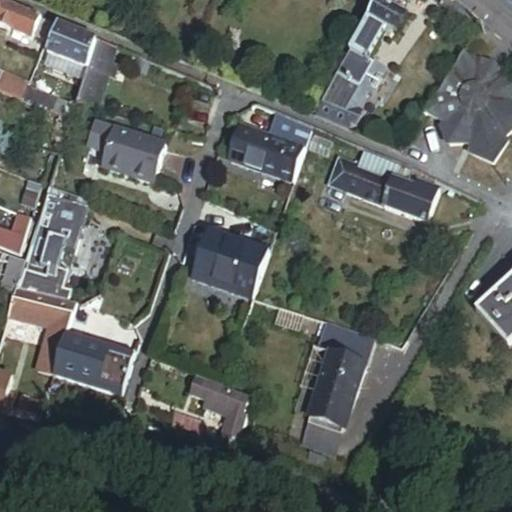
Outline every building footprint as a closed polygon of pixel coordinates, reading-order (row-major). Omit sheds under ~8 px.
[(35,37),(46,42),(54,25),(0,3),(0,25),(34,40),(35,37)] [(350,53),(369,64),(387,31),(396,36),(406,18),(378,3),(350,53)] [(84,82),(97,42),(58,27),(42,65),(84,82)] [(114,81),(117,72),(111,70),(117,50),(97,42),(84,82),(81,93),(77,104),(99,110),(108,80),(114,81)] [(372,99),(386,73),(369,64),(350,53),(313,117),(345,131),(348,125),(356,129),(364,113),(360,110),(368,96),(372,99)] [(511,142),(507,133),(511,129),(511,97),(511,98),(509,82),(498,75),(494,79),(478,71),(479,64),(460,59),(426,116),(439,125),(437,126),(451,150),(464,148),(474,145),(475,154),(500,163),(511,142)] [(81,93),(84,82),(42,65),(37,75),(81,93)] [(0,91),(21,100),(26,88),(28,82),(3,72),(0,79),(0,91)] [(64,108),(65,104),(26,88),(21,100),(72,119),(75,112),(64,108)] [(230,162),(294,186),(315,129),(279,116),(270,140),(264,138),(259,151),(237,143),(230,162)] [(54,140),(64,145),(70,125),(60,121),(54,140)] [(154,186),(166,149),(96,126),(88,150),(109,156),(104,170),(154,186)] [(237,143),(259,151),(264,138),(242,130),(237,143)] [(341,161),(330,189),(429,227),(443,193),(434,190),(436,184),(415,174),(367,156),(362,169),(341,161)] [(28,258),(61,269),(82,206),(49,195),(28,258)] [(61,269),(68,271),(88,208),(82,206),(61,269)] [(8,248),(21,252),(32,218),(20,214),(8,248)] [(191,286),(252,306),(267,261),(207,241),(191,286)] [(15,298),(18,289),(27,261),(0,251),(0,258),(12,263),(7,275),(0,272),(0,292),(2,293),(15,298)] [(20,290),(52,298),(61,271),(61,269),(28,258),(27,261),(18,289),(20,290)] [(70,274),(61,271),(52,298),(70,303),(73,293),(65,291),(70,274)] [(511,283),(479,313),(510,348),(511,345),(511,283)] [(7,323),(49,331),(51,327),(15,320),(20,290),(18,289),(15,298),(8,320),(7,323)] [(51,327),(68,331),(76,307),(77,306),(70,303),(52,298),(20,290),(15,320),(51,327)] [(0,298),(0,317),(8,320),(15,298),(2,293),(0,298)] [(39,364),(56,369),(65,339),(68,331),(51,327),(49,331),(39,364)] [(53,379),(122,400),(134,360),(65,339),(56,369),(53,379)] [(318,391),(329,360),(313,354),(302,386),(318,391)] [(307,423),(342,435),(364,372),(329,360),(318,391),(302,386),(291,417),(307,423)] [(53,379),(56,369),(39,364),(36,374),(53,379)] [(246,420),(242,419),(247,402),(197,382),(191,396),(209,403),(206,413),(229,421),(222,442),(238,446),(246,420)] [(0,414),(4,415),(10,395),(0,392),(0,414)] [(202,443),(208,426),(178,414),(172,431),(202,443)] [(335,456),(342,435),(307,423),(300,443),(335,456)]
